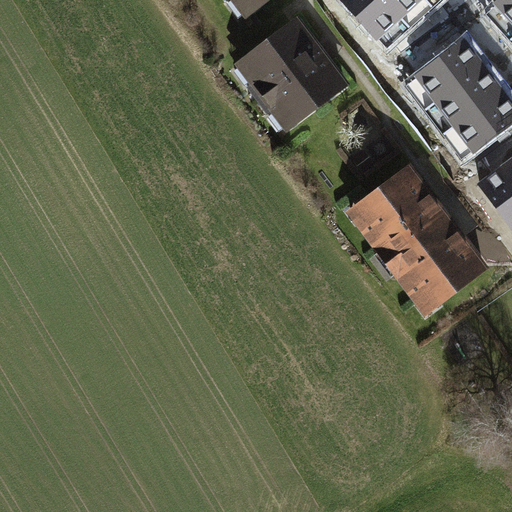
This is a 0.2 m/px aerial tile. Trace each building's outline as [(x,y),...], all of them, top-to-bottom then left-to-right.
[(226,0),(245,25),(279,0),(226,0)] [(344,0),(378,37),(419,0),(344,0)] [(511,0),(500,0),(497,3),(511,18),(511,0)] [(297,21),(237,70),(290,139),(352,90),(297,21)] [(511,101),(466,39),(415,77),(474,155),(511,126),(511,101)] [(511,156),(479,181),(511,226),(511,156)] [(413,167),(350,217),(429,323),(494,273),(413,167)]
